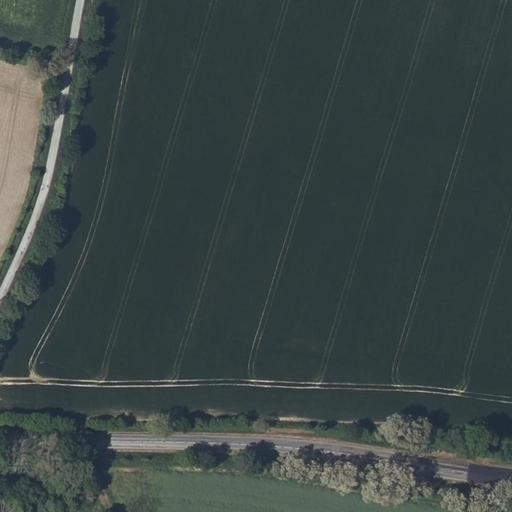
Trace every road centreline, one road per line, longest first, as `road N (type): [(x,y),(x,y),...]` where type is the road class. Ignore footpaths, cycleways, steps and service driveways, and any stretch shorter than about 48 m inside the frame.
road 1 (secondary): [(0,436),(271,446),(511,478)]
road 2 (track): [(0,307),(43,215),(83,0)]
